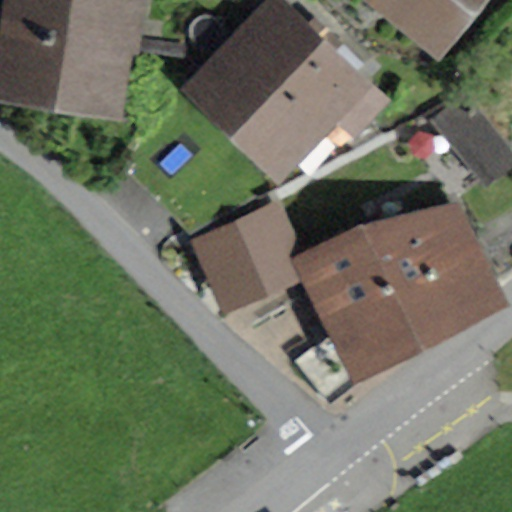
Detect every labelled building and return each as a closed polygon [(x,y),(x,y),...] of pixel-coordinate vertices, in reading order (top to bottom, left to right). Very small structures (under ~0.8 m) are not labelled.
[(19,0),(14,33),(0,30),(0,58),(10,60),(8,76),(108,91),(116,38),(132,40),(138,0),(19,0)] [(365,106),(317,58),(342,33),(307,0),(287,0),(209,80),(282,151),(317,115),(337,135),(365,106)] [(455,0),(390,0),(430,32),(455,0)] [(441,115),(487,174),(511,155),(464,96),(441,115)] [(136,162),(152,177),(193,134),(172,114),(131,156),(107,132),(85,155),(115,184),(136,162)] [(152,177),(171,196),(213,153),(193,134),(152,177)] [(241,180),(213,153),(171,196),(201,225),(296,175),(270,150),(241,180)] [(205,243),(226,289),(291,260),(270,214),(205,243)] [(328,267),(370,348),(484,287),(447,219),(416,235),(410,225),(384,239),(377,225),(305,263),(312,276),(328,267)] [(312,349),(289,368),(330,400),(353,382),(344,371),(364,355),(330,316),(303,333),(312,349)]
